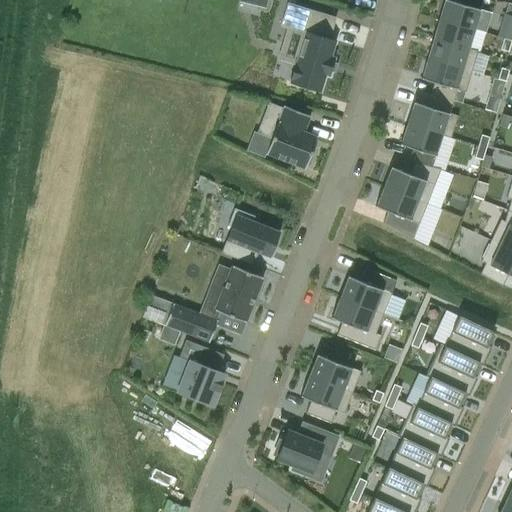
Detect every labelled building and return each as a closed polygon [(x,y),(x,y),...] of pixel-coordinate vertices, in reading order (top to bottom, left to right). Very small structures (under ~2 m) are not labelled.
[(258,0),(256,8),(265,10),(267,0),(258,0)] [(439,20),(473,30),(479,11),(480,11),(480,10),(445,0),(443,0),(443,1),(444,1),(439,20)] [(318,97),(323,79),(328,80),(333,63),(329,62),(334,45),(327,43),(333,23),(286,8),(279,30),(304,38),(294,68),(293,68),(288,85),(289,85),(288,88),(318,97)] [(503,39),(511,41),(511,37),(511,16),(504,14),(498,37),(503,39)] [(439,20),(433,40),(467,50),(468,49),(473,30),(439,20)] [(508,53),(511,41),(503,39),(500,50),(508,53)] [(433,40),(427,59),(471,72),(477,52),(468,49),(467,50),(433,40)] [(465,92),(471,72),(427,59),(422,78),(421,78),(420,79),(457,90),(465,92)] [(501,69),(497,80),(505,82),(509,71),(501,69)] [(496,114),(500,98),(488,95),(483,110),(496,114)] [(267,154),(303,169),(304,169),(306,165),(309,166),(314,153),(311,152),(317,137),(316,137),(303,132),(309,118),(310,117),(283,106),(283,108),(283,109),(268,103),(256,133),(271,139),(265,154),(266,155),(267,154)] [(407,124),(441,135),(441,136),(450,139),(457,117),(413,103),(413,104),(414,104),(407,124)] [(502,114),(499,126),(506,128),(510,116),(502,114)] [(435,155),(441,136),(441,135),(407,124),(401,144),(399,144),(399,145),(435,157),(436,155),(435,155)] [(477,147),(485,149),(489,138),(481,136),(477,147)] [(485,149),(477,147),(474,158),(482,161),(484,155),(485,149)] [(511,153),(499,149),(494,162),(507,166),(508,163),(511,164),(511,153)] [(482,161),(480,166),(488,169),(492,157),(484,155),(482,161)] [(391,169),(383,188),(417,201),(424,182),(425,183),(426,181),(390,167),(390,169),(391,169)] [(430,203),(441,207),(453,176),(443,172),(430,203)] [(417,201),(383,188),(376,206),(375,206),(375,207),(410,221),(411,220),(410,220),(417,201)] [(270,258),(279,233),(252,222),(254,217),(234,209),(227,227),(231,228),(221,253),(252,265),(257,253),(270,258)] [(511,225),(509,224),(499,244),(511,250),(511,225)] [(511,250),(499,244),(490,265),(511,275),(511,250)] [(262,278),(232,266),(230,271),(218,266),(212,283),(223,287),(214,310),(244,322),(262,278)] [(347,278),(340,298),(374,311),(381,291),(382,292),(383,291),(347,277),(347,278)] [(331,317),(331,319),(366,333),(367,331),(366,331),(374,311),(340,298),(332,318),(331,317)] [(208,343),(217,321),(172,303),(164,325),(208,343)] [(478,364),(478,365),(482,367),(491,348),(487,346),(493,333),(458,316),(444,348),(478,364)] [(415,334),(423,337),(427,327),(420,323),(415,334)] [(174,347),(179,333),(163,326),(157,340),(174,347)] [(418,349),(423,337),(415,334),(414,336),(410,346),(418,349)] [(217,392),(219,392),(221,386),(220,385),(224,374),(196,363),(203,347),(185,340),(178,358),(189,362),(178,392),(176,391),(175,394),(195,401),(195,400),(211,406),(217,392)] [(464,394),(464,395),(468,397),(477,378),(473,376),(478,365),(478,364),(444,348),(430,378),(464,394)] [(317,356),(309,376),(343,390),(350,370),(351,370),(352,369),(316,355),(316,356),(317,356)] [(343,390),(309,376),(301,396),(300,396),(300,397),(335,411),(336,410),(335,409),(343,390)] [(450,424),(450,425),(454,427),(463,409),(458,407),(464,395),(464,394),(430,378),(415,408),(450,424)] [(389,395),(396,399),(401,388),(393,385),(389,395)] [(379,404),(383,394),(375,391),(371,401),(379,404)] [(396,399),(389,395),(384,407),(391,411),(396,399)] [(436,455),(436,456),(440,458),(449,439),(444,437),(450,425),(450,424),(415,408),(401,439),(436,455)] [(371,438),(379,441),(384,430),(376,426),(371,438)] [(309,427),(304,439),(299,437),(287,432),(282,443),(279,441),(274,455),(277,456),(276,459),(294,465),(292,470),(309,477),(319,452),(329,456),(336,438),(309,427)] [(436,455),(401,439),(387,469),(422,485),(422,486),(426,488),(435,469),(430,467),(436,456),(436,455)] [(360,464),(366,449),(353,444),(347,459),(360,464)] [(422,485),(387,469),(373,499),(400,511),(414,511),(421,499),(416,497),(422,486),(422,485)] [(358,479),(353,490),(361,493),(366,483),(358,479)] [(511,485),(503,506),(511,510),(511,485)] [(356,504),(361,493),(353,490),(348,501),(356,504)] [(367,511),(400,511),(373,499),(367,511)]
